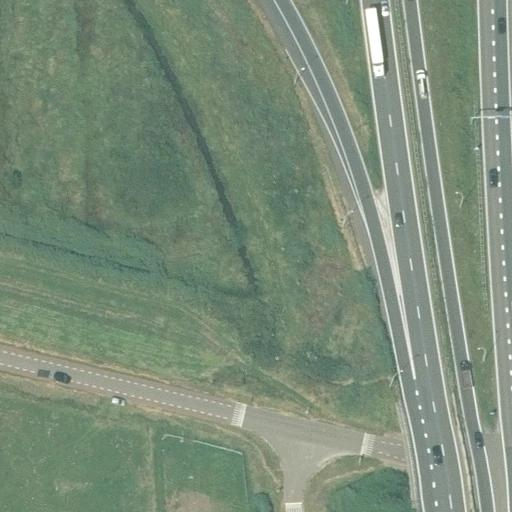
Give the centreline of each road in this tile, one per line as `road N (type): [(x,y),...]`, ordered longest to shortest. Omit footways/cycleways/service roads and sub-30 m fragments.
road 1 (motorway): [(483,511),(409,0)]
road 2 (trunk): [(511,413),(491,0)]
road 3 (motorway): [(278,0),(342,131),(426,378)]
road 4 (track): [(0,259),(157,299),(303,399),(328,437)]
road 5 (motorway): [(373,0),(426,378)]
road 6 (unclassified): [(297,430),(0,358)]
road 7 (unclassified): [(511,477),(297,430)]
road 8 (trunk): [(426,378),(449,511)]
